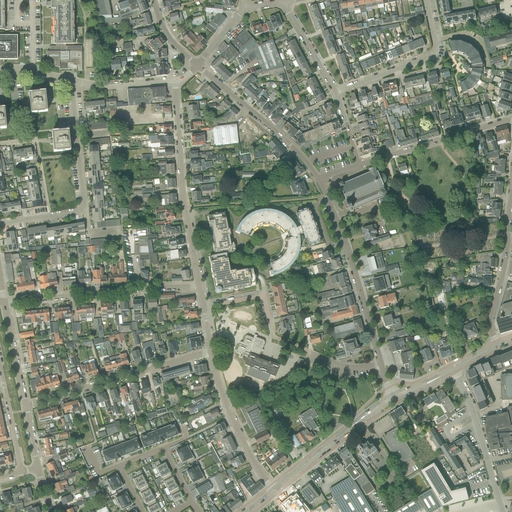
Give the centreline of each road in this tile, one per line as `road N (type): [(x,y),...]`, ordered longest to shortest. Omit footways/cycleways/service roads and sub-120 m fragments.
road 1 (residential): [(199,286),(180,178),(175,82)]
road 2 (residential): [(380,364),(317,178)]
road 3 (residential): [(25,406),(213,351)]
road 4 (residential): [(4,302),(199,286)]
road 5 (residential): [(317,178),(197,66)]
road 6 (residential): [(334,93),(433,54),(425,0)]
road 7 (residential): [(357,164),(511,118)]
road 8 (unclassified): [(495,345),(488,321),(511,194)]
road 9 (residential): [(272,489),(392,396)]
road 10 (residential): [(272,489),(235,427),(213,351)]
road 11 (unclassified): [(502,511),(452,370)]
road 12 (residential): [(86,214),(74,81)]
